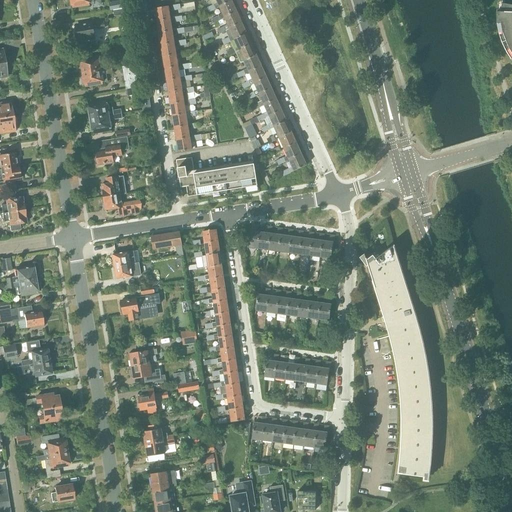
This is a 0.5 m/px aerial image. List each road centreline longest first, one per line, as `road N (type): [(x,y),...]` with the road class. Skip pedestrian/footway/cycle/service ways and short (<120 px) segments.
road 1 (residential): [(115,511),(71,237)]
road 2 (residential): [(227,216),(257,401),(341,418)]
road 3 (secondary): [(511,507),(434,252)]
road 4 (residential): [(71,237),(34,0)]
road 5 (residential): [(341,418),(348,224),(337,195)]
road 6 (residential): [(175,221),(139,0)]
road 7 (residential): [(337,195),(247,0)]
